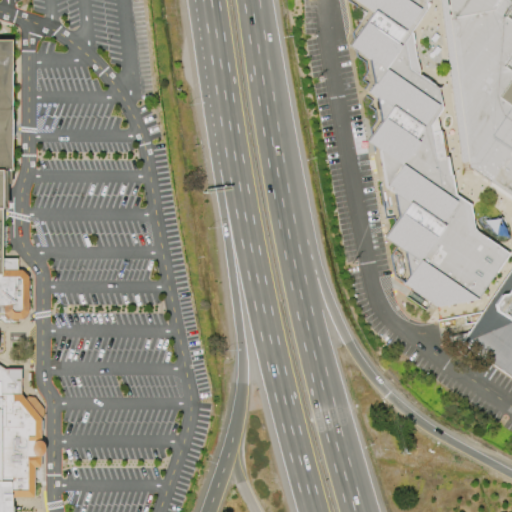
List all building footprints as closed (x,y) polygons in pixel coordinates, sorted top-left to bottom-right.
[(424,0),(353,0),(371,12),(348,46),(368,59),(372,83),(366,92),(375,99),(379,120),(365,142),(377,150),(384,188),(393,194),(397,216),(382,238),(403,252),(407,275),(402,283),(436,307),(462,302),(476,299),(508,254),(473,230),(469,204),(454,194),(450,175),(449,175),(446,156),(443,157),(438,131),(437,131),(435,117),(441,109),(437,88),(417,75),(409,32),(426,7),(424,0)] [(511,0),(438,0),(460,162),(467,161),(468,167),(490,182),(489,185),(511,201),(511,0)] [(0,39),(9,39),(9,171),(3,171),(3,208),(0,208),(0,258),(15,258),(15,270),(19,270),(26,277),(26,312),(19,319),(8,319),(2,313),(0,312),(0,39)] [(511,264),(511,379),(458,343),(511,264)] [(0,511),(8,511),(8,498),(32,498),(32,467),(39,467),(38,456),(41,453),(42,450),(42,447),(41,444),(39,441),(39,418),(42,415),(42,408),(33,397),(26,396),(23,399),(19,394),(19,369),(2,369),(0,367),(0,511)]
